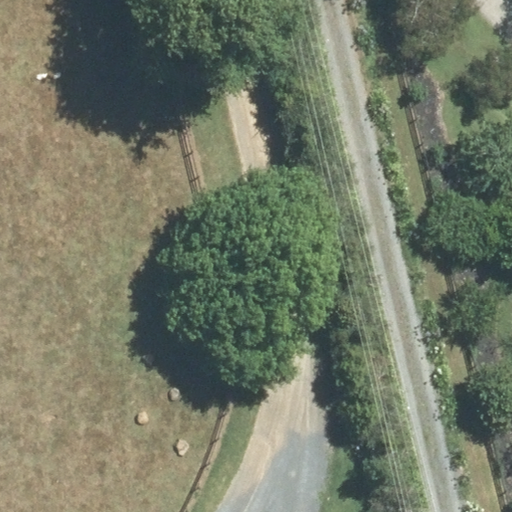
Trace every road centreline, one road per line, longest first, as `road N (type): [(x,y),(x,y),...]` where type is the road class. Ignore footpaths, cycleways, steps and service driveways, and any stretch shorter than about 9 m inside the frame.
road 1 (track): [(429,511),(306,0)]
road 2 (track): [(314,34),(211,511)]
